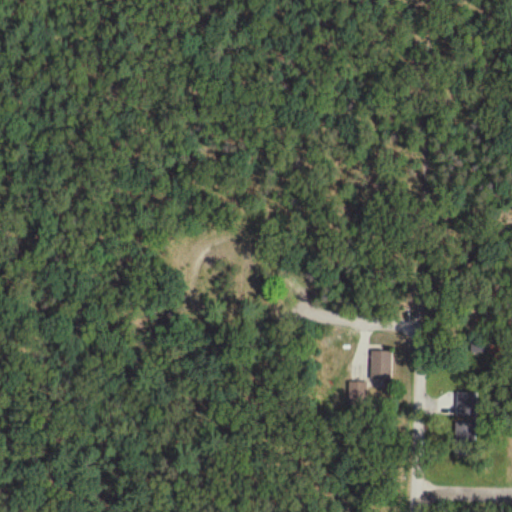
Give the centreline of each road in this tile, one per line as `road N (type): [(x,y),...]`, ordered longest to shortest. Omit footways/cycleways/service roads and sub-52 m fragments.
road 1 (residential): [(430,322),(342,319),(260,240),(238,233),(215,236),(160,299),(105,310)]
road 2 (residential): [(423,511),(430,322)]
